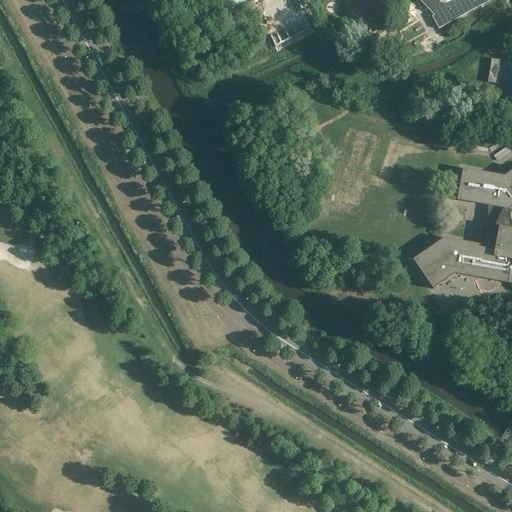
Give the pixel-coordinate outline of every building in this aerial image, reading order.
[(222,0),(227,11),(248,0),(222,0)] [(346,0),(351,9),(362,9),(367,18),(378,19),(383,10),(379,1),(379,0),(346,0)] [(419,0),(427,8),(427,9),(434,15),(432,17),(439,29),(489,1),(488,0),(419,0)] [(500,60),(491,59),(488,82),(497,84),(500,60)] [(511,284),(511,229),(509,210),(511,207),(511,170),(504,176),(463,169),(457,201),(469,203),(488,206),(486,249),(480,247),(480,245),(463,242),(444,238),(413,260),(433,289),(455,274),(511,284)]
